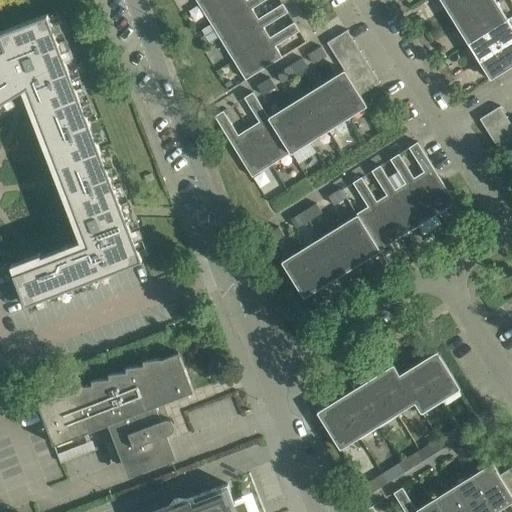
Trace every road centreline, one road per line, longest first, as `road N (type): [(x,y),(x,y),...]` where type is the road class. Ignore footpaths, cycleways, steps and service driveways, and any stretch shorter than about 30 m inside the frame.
road 1 (unclassified): [(133,0),(233,263)]
road 2 (residential): [(503,231),(362,0)]
road 3 (residential): [(268,369),(442,266)]
road 4 (unclassified): [(316,511),(268,369)]
road 5 (residential): [(442,266),(511,390)]
